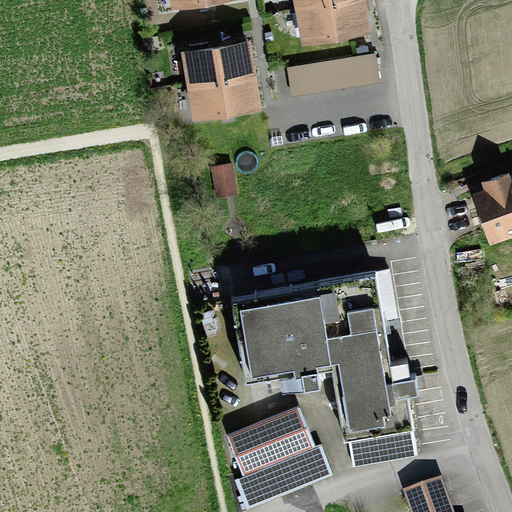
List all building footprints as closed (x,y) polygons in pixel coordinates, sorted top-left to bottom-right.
[(363,10),(361,0),(337,0),(299,8),(305,37),(366,25),(363,10)] [(185,51),(190,82),(252,72),(250,57),(247,41),(185,51)] [(373,55),(287,69),(291,96),(378,81),(373,55)] [(255,87),(252,72),(190,82),(195,112),(257,102),(255,87)] [(511,181),(477,193),(493,236),(511,229),(511,181)] [(318,280),(232,294),(246,379),(302,369),(304,383),(321,380),(319,366),(331,364),(343,436),(347,435),(352,464),(418,453),(413,424),(414,424),(409,390),(419,389),(416,372),(410,373),(408,356),(391,359),(377,269),(318,278),(318,280)] [(226,434),(242,472),(314,442),(299,405),(226,434)] [(333,470),(321,443),(236,479),(247,506),(333,470)] [(451,511),(440,481),(404,494),(410,511),(451,511)]
